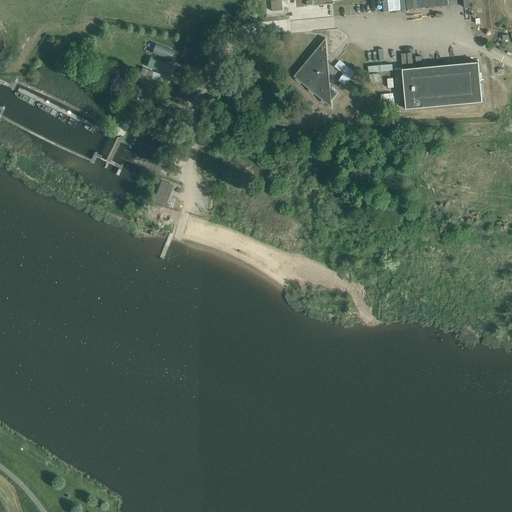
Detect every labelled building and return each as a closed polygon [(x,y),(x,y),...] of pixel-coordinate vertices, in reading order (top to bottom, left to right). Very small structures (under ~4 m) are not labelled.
[(283,10),(281,0),(276,0),(271,1),(273,11),(283,10)] [(294,76),(332,107),(331,100),(337,93),(329,86),(326,39),(294,76)] [(151,44),(148,53),(168,59),(171,50),(151,44)] [(167,61),(148,55),(145,63),(164,69),(167,61)] [(403,69),(406,109),(482,102),(479,62),(403,69)] [(176,99),(187,102),(190,90),(179,87),(176,99)] [(152,201),(165,206),(173,185),(161,180),(152,201)]
